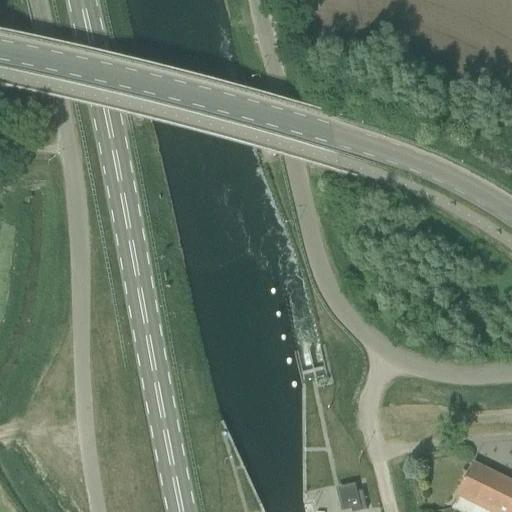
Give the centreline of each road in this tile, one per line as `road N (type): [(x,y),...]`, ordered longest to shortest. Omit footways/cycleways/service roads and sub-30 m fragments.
road 1 (tertiary): [(0,49),(342,136),(449,177),(511,213)]
road 2 (primary): [(179,511),(79,0)]
road 3 (unclassified): [(511,373),(432,372),(385,356),(340,309),(315,260),(257,0)]
road 4 (unclassified): [(94,511),(68,147)]
road 5 (track): [(385,356),(364,406),(389,511)]
road 6 (unclassified): [(38,0),(68,147)]
